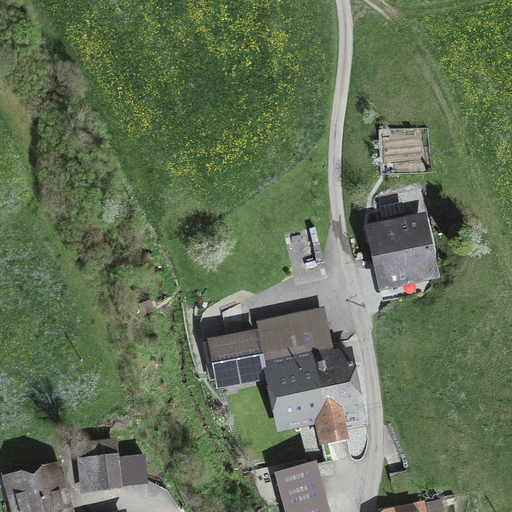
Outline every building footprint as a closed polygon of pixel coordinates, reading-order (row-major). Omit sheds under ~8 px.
[(418,219),(374,229),(390,300),(424,293),(420,277),(430,275),(426,253),(431,252),(427,236),(422,237),(418,219)] [(319,314),(265,325),(272,356),(326,345),(319,314)] [(263,377),(256,333),(211,341),(219,385),(263,377)] [(274,377),(282,419),(307,414),(314,445),(346,438),(344,428),(366,425),(353,359),(274,377)] [(84,488),(147,481),(144,455),(115,459),(113,442),(79,446),(84,488)] [(278,474),(288,511),(324,511),(312,464),(278,474)] [(21,511),(63,511),(53,471),(14,481),(21,511)] [(411,502),(406,475),(391,477),(395,504),(411,502)]
